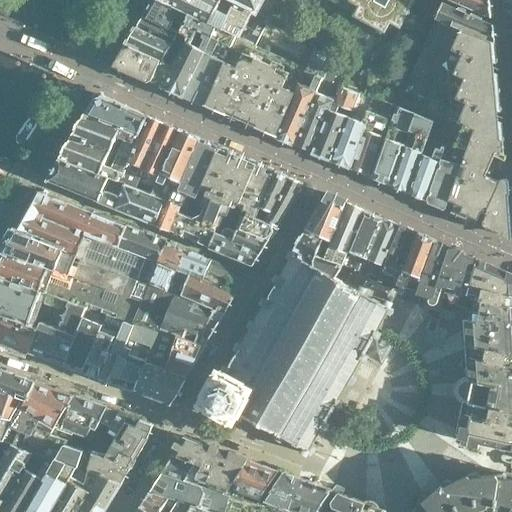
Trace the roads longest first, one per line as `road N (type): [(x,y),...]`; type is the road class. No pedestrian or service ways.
road 1 (residential): [(0,348),(183,417)]
road 2 (residential): [(0,227),(87,72)]
road 3 (residential): [(183,417),(307,464)]
